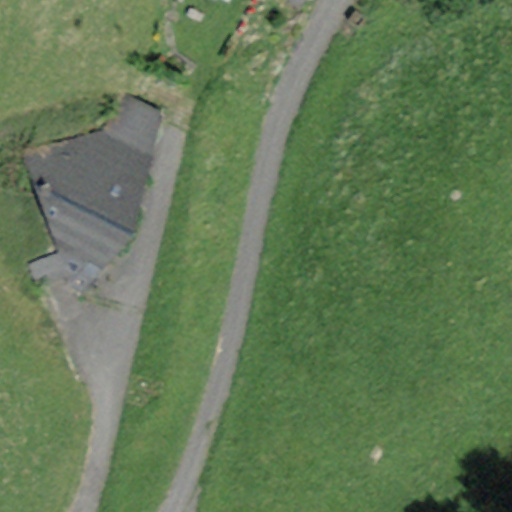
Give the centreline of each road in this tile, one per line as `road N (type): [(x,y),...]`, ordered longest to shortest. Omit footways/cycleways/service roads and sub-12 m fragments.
road 1 (residential): [(339,0),(277,131),(209,418),(171,511)]
road 2 (residential): [(83,511),(171,149)]
